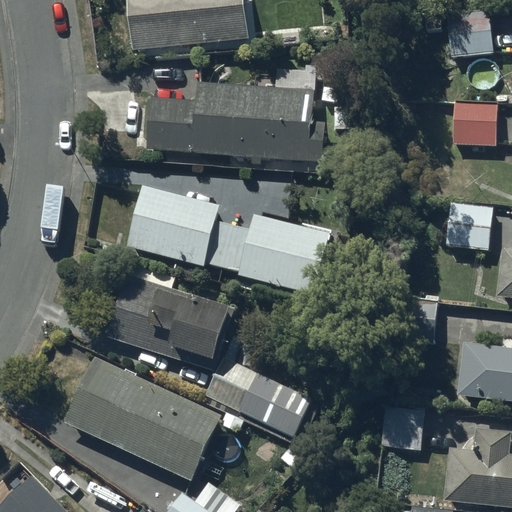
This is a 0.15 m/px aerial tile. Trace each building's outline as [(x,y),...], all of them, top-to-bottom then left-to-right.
[(247,0),(128,0),(134,54),(251,42),(247,0)] [(492,13),(450,18),(454,59),(496,55),(492,13)] [(279,90),(200,86),(199,105),(153,103),(151,155),(164,156),(163,167),(316,174),(317,165),(326,165),(327,132),(314,131),(316,75),(280,74),(279,90)] [(499,106),(456,105),(455,146),(498,148),(499,106)] [(178,195),(149,187),(148,192),(144,191),(128,251),(207,271),(208,266),(239,274),(249,233),(217,225),(221,208),(178,197),(178,195)] [(494,209),(453,205),(449,248),(491,252),(494,209)] [(332,238),(256,220),(242,279),(318,298),(332,238)] [(511,250),(504,250),(500,302),(511,302),(511,250)] [(236,310),(129,276),(108,341),(216,374),(236,310)] [(439,306),(390,302),(387,342),(436,346),(439,306)] [(511,351),(465,346),(460,399),(511,404),(511,351)] [(224,419),(97,360),(68,424),(194,482),(224,419)] [(313,402),(226,361),(205,406),(230,417),(224,429),(239,436),(245,424),(292,446),(313,402)] [(425,452),(427,413),(385,411),(383,450),(425,452)] [(511,455),(511,434),(477,432),(475,453),(451,451),(446,506),(511,511),(511,459),(511,460),(511,455)] [(65,511),(34,481),(2,511),(65,511)] [(239,511),(243,507),(211,485),(197,505),(185,497),(174,511),(146,511),(145,511),(239,511)]
